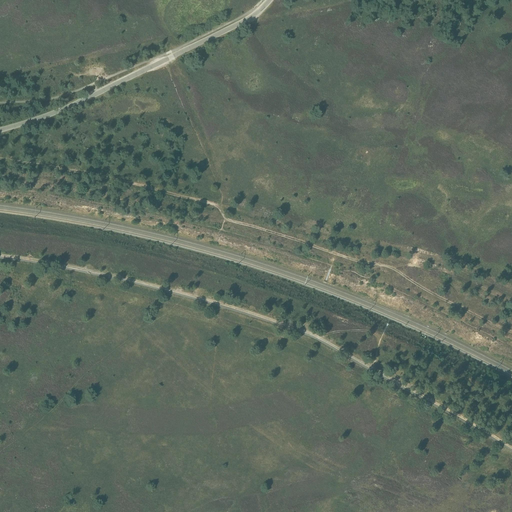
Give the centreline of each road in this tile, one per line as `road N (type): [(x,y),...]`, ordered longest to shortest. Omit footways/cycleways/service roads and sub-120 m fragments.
road 1 (track): [(0,254),(180,292),(304,331),(511,447)]
road 2 (track): [(511,333),(390,266),(234,222),(219,209)]
road 3 (tertiary): [(0,129),(112,85),(243,21),(269,0)]
road 4 (track): [(219,209),(90,173),(0,159)]
